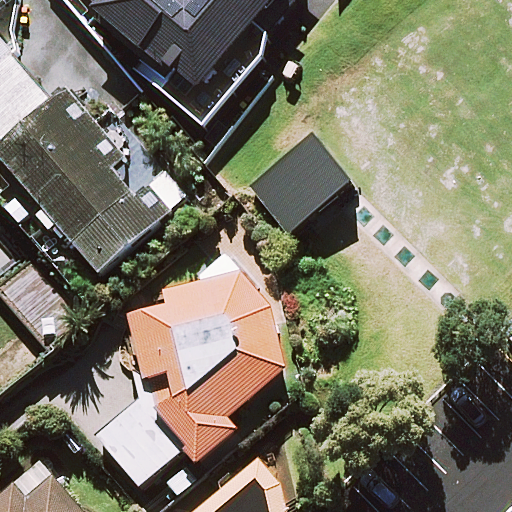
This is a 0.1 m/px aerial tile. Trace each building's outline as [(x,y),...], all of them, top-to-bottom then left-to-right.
[(0,14),(16,0),(0,0),(0,138),(8,147),(0,153),(0,161),(100,280),(188,205),(120,125),(106,137),(71,96),(56,109),(0,42),(0,14)] [(119,0),(103,20),(150,58),(136,75),(209,134),(278,49),(271,43),(305,0),(119,0)] [(355,190),(318,144),(255,194),(292,240),(355,190)] [(295,370),(251,274),(166,293),(170,310),(108,324),(115,364),(132,363),(139,400),(94,440),(146,496),(189,457),(206,476),(249,436),(237,424),(295,370)] [(283,511),(267,457),(202,511),(283,511)] [(0,511),(81,511),(57,484),(32,505),(18,489),(0,504),(0,511)]
